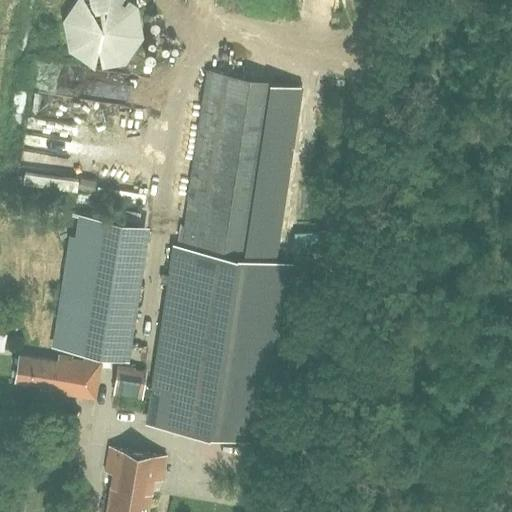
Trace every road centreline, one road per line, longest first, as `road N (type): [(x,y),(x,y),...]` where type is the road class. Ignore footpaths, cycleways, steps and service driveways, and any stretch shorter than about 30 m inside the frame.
road 1 (unknown): [(367,58),(231,40),(201,50),(152,185)]
road 2 (unknown): [(297,505),(120,428),(90,437),(82,450),(80,511)]
road 3 (unclassified): [(296,511),(342,217)]
road 4 (track): [(342,217),(376,0)]
